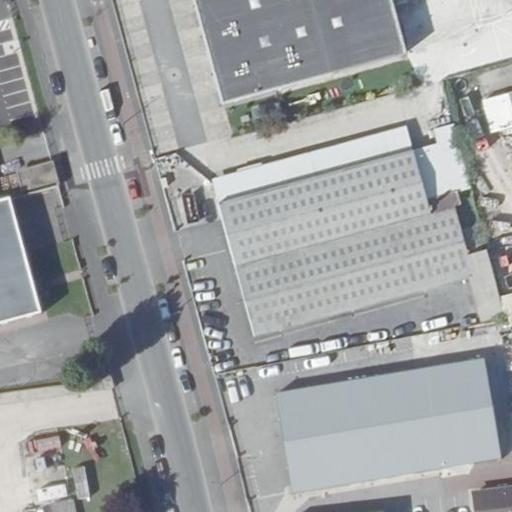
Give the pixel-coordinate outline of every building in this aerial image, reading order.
[(410,54),(394,0),(196,0),(225,105),(410,54)] [(511,32),(511,0),(455,0),(468,45),(511,32)] [(511,63),(511,32),(468,45),(476,73),(511,63)] [(459,209),(459,210),(479,205),(445,82),(421,88),(454,210),(459,209)] [(221,206),(416,153),(412,135),(216,191),(221,206)] [(459,210),(459,209),(454,210),(435,215),(417,152),(416,153),(221,206),(256,337),(477,277),(459,210)] [(60,184),(54,165),(20,174),(25,194),(60,184)] [(0,203),(0,328),(43,316),(12,201),(0,203)] [(113,379),(107,357),(99,360),(105,380),(113,379)] [(295,495),(503,461),(487,362),(279,396),(295,495)] [(116,391),(113,379),(104,380),(107,393),(116,391)] [(511,511),(511,490),(476,495),(477,511),(511,511)]
